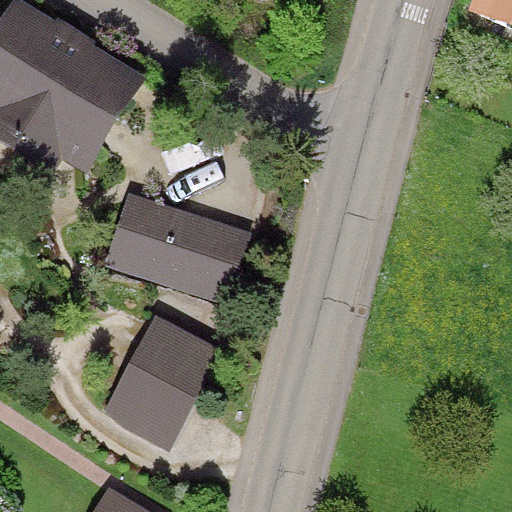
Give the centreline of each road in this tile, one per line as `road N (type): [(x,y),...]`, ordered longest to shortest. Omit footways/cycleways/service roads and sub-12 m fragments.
road 1 (tertiary): [(269,511),(358,155)]
road 2 (residential): [(358,155),(104,0)]
road 3 (tertiary): [(358,155),(403,0)]
